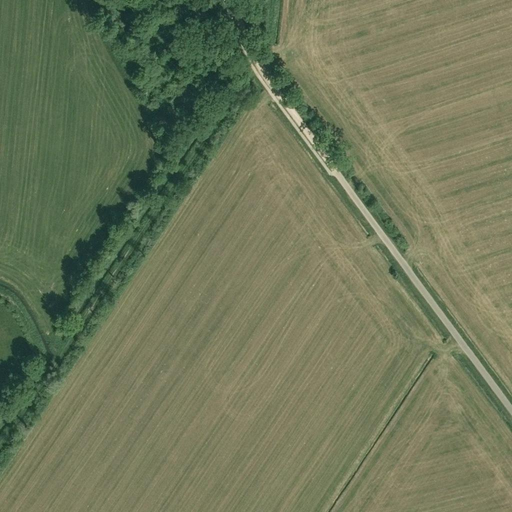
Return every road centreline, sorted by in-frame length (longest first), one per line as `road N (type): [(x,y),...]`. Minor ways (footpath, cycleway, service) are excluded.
road 1 (unclassified): [(511,411),(335,173)]
road 2 (track): [(335,173),(248,50),(227,0)]
